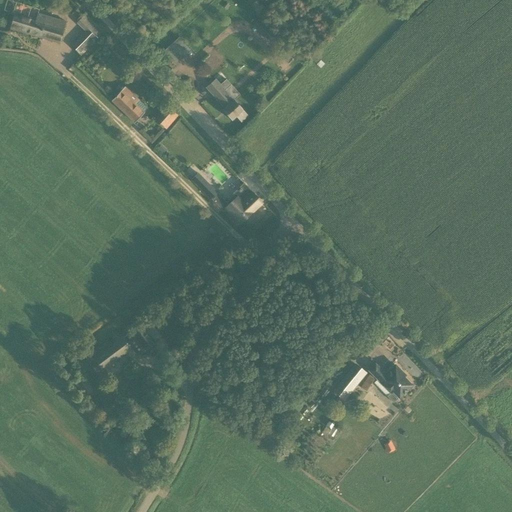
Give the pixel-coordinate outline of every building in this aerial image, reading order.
[(10,29),(59,44),(66,22),(37,13),(36,20),(14,13),(10,29)] [(71,45),(81,55),(104,34),(86,14),(77,22),(85,31),(71,45)] [(262,16),(252,26),(266,40),(267,39),(272,43),(278,37),(272,31),(274,29),(268,24),(269,23),(262,16)] [(177,63),(191,49),(179,36),(164,50),(177,63)] [(216,79),(206,88),(221,105),(222,104),(225,108),(222,110),(231,121),(236,117),(241,122),(248,116),(231,96),(235,92),(227,83),(222,87),(216,79)] [(139,100),(125,87),(112,101),(135,123),(145,113),(135,104),(139,100)] [(169,105),(155,121),(163,127),(176,112),(169,105)] [(183,125),(170,137),(176,143),(182,137),(196,153),(203,147),(183,125)] [(205,194),(211,187),(197,173),(191,179),(205,194)] [(222,211),(225,208),(240,224),(262,203),(252,192),(244,183),(243,183),(245,185),(241,189),(240,188),(238,191),(234,195),(226,203),(211,187),(205,194),(222,211)] [(112,345),(109,342),(86,359),(97,374),(131,348),(126,342),(134,336),(145,351),(155,343),(140,324),(130,331),(131,332),(123,338),(123,337),(112,345)] [(342,380),(353,388),(365,373),(355,364),(342,380)] [(375,364),(368,370),(385,387),(387,385),(392,390),(392,391),(399,398),(412,386),(399,373),(401,371),(395,365),(385,375),(375,364)] [(368,375),(360,387),(366,391),(373,378),(368,375)] [(325,400),(324,406),(332,408),(333,401),(325,400)] [(390,441),(384,444),(388,454),(395,451),(390,441)]
